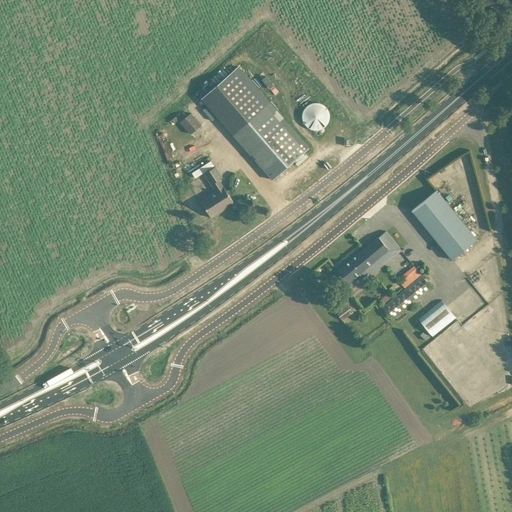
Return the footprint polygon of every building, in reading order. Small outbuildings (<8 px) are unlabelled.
[(237,67),(201,99),(233,135),(272,180),(308,148),(237,67)] [(300,126),(322,131),(328,108),(306,102),(300,126)] [(180,122),(190,135),(202,125),(191,113),(180,122)] [(211,161),(192,173),(195,179),(215,166),(211,161)] [(201,201),(212,218),(234,203),(223,186),(219,180),(222,178),(215,167),(204,174),(211,185),(212,184),(216,191),(201,201)] [(411,210),(452,260),(477,240),(437,190),(411,210)] [(337,271),(347,284),(359,274),(364,280),(401,250),(386,231),(337,271)] [(382,307),(392,320),(432,288),(414,265),(398,278),(406,288),(382,307)] [(419,320),(433,337),(456,317),(442,300),(419,320)] [(333,311),(340,321),(352,313),(345,303),(333,311)] [(508,334),(493,336),(494,346),(509,344),(508,334)]
